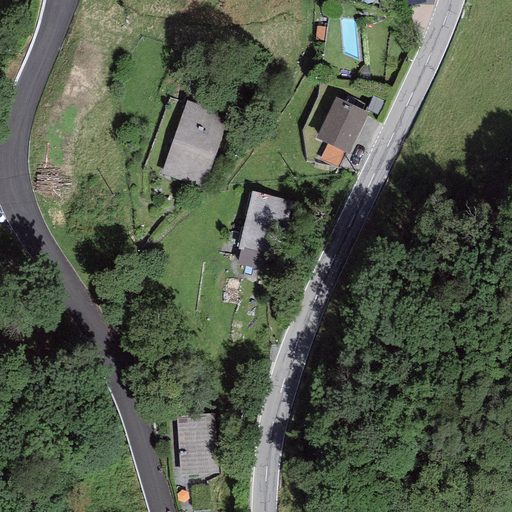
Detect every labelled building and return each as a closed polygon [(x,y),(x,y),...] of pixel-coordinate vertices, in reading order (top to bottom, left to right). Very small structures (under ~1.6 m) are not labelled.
[(405,0),(408,10),(431,7),(433,0),(405,0)] [(368,115),(335,101),(316,143),(326,147),(343,155),(349,157),(368,115)] [(217,114),(186,104),(161,176),(202,190),(227,121),(216,117),(217,114)] [(343,155),(326,147),(319,162),(336,170),(343,155)] [(292,204),(252,195),(238,254),(240,254),(237,267),(261,272),(265,255),(279,259),(292,204)] [(215,416),(176,418),(178,456),(179,456),(180,478),(219,476),(215,416)]
